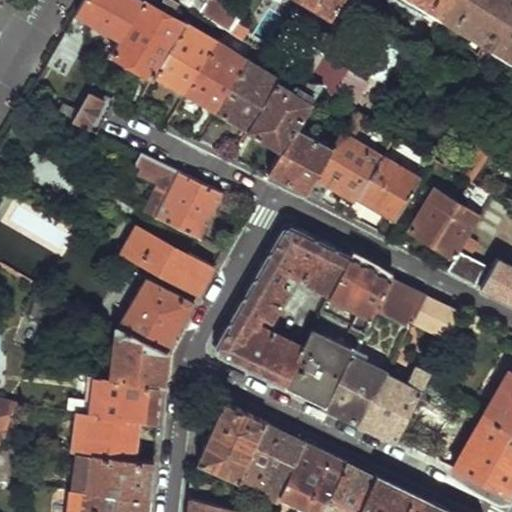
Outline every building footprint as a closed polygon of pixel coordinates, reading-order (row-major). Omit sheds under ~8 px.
[(80,0),(74,11),(122,37),(141,0),(80,0)] [(145,0),(141,0),(122,37),(114,51),(153,74),(182,21),(166,12),(157,6),(145,0)] [(160,0),(157,6),(166,12),(172,0),(160,0)] [(178,0),(189,6),(222,26),(230,31),(236,22),(240,15),(226,9),(213,0),(178,0)] [(300,0),(328,17),(338,0),(300,0)] [(392,0),(393,1),(393,0),(411,0),(441,17),(451,0),(392,0)] [(511,0),(451,0),(441,17),(482,42),(476,51),(497,64),(503,55),(511,60),(511,58),(511,0)] [(182,21),(153,74),(184,92),(214,40),(188,24),(189,20),(184,17),(182,21)] [(250,30),(236,22),(230,31),(245,40),(250,30)] [(214,40),(184,92),(214,110),(244,57),(219,43),(221,39),(217,36),(214,40)] [(378,78),(313,41),(295,71),(308,79),(319,79),(323,79),(330,93),(345,101),(352,106),(365,85),(372,88),(378,78)] [(244,57),(214,110),(246,128),(276,77),(250,61),(252,56),(246,53),(244,57)] [(276,77),(246,128),(282,149),(296,125),(323,79),(319,79),(308,79),(304,87),(298,86),(296,89),(276,77)] [(365,85),(352,106),(354,107),(365,114),(376,95),(378,92),(372,88),(365,85)] [(80,110),(75,119),(98,130),(111,105),(112,103),(109,101),(111,98),(105,95),(103,99),(90,92),(80,110)] [(330,93),(324,104),(339,111),(345,101),(330,93)] [(26,95),(24,100),(32,104),(35,100),(26,95)] [(376,95),(365,114),(377,121),(388,103),(376,95)] [(24,100),(4,135),(17,142),(36,106),(32,104),(24,100)] [(332,146),(305,192),(321,200),(331,184),(356,199),(381,156),(351,139),(365,114),(354,107),(332,146)] [(469,119),(456,140),(471,149),(480,135),(484,127),(469,119)] [(282,149),(268,172),(287,182),(305,192),(332,146),(296,125),(282,149)] [(471,149),(469,152),(457,172),(470,179),(478,167),(485,171),(492,159),(485,155),(492,141),(480,135),(471,149)] [(457,147),(445,164),(457,172),(469,152),(457,147)] [(173,179),(155,214),(200,235),(223,190),(141,151),(135,162),(162,174),(173,179)] [(381,156),(356,199),(395,220),(419,178),(381,156)] [(0,164),(0,190),(1,191),(12,171),(0,164)] [(162,174),(145,209),(155,214),(173,179),(162,174)] [(473,181),(463,197),(483,208),(492,194),(473,181)] [(434,187),(409,229),(455,255),(458,249),(480,214),(434,187)] [(244,293),(215,344),(215,351),(229,358),(266,376),(285,385),(305,347),(257,324),(262,314),(272,319),(289,288),(281,284),(288,272),(323,289),(331,293),(352,253),(342,249),(330,242),(306,230),(294,224),(289,225),(282,227),(271,246),(244,293)] [(136,226),(120,255),(198,297),(205,283),(213,268),(136,226)] [(455,255),(447,267),(478,283),(488,265),(458,249),(455,255)] [(352,253),(331,293),(331,294),(361,310),(353,324),(365,330),(376,307),(391,277),(373,266),(352,253)] [(511,263),(499,257),(481,285),(493,291),(511,301),(511,263)] [(138,273),(112,315),(108,323),(116,327),(147,278),(138,273)] [(391,277),(376,307),(412,324),(414,320),(427,295),(409,286),(391,277)] [(147,278),(116,327),(166,350),(180,327),(194,302),(147,278)] [(36,288),(27,320),(45,327),(55,299),(36,288)] [(427,295),(414,320),(443,335),(442,338),(446,340),(460,311),(454,308),(427,295)] [(89,305),(86,313),(108,323),(112,315),(89,305)] [(472,312),(457,340),(473,348),(487,320),(472,312)] [(116,327),(112,378),(162,383),(165,358),(166,350),(116,327)] [(305,347),(285,385),(310,397),(327,406),(356,348),(314,328),(305,347)] [(356,348),(327,406),(346,415),(362,423),(387,373),(388,370),(364,358),(366,354),(356,348)] [(387,373),(362,423),(376,430),(395,439),(430,370),(417,363),(407,382),(387,373)] [(511,369),(484,419),(511,433),(511,369)] [(88,376),(86,399),(98,401),(97,414),(140,417),(158,419),(159,411),(162,383),(112,378),(88,376)] [(219,398),(193,457),(193,460),(231,476),(260,417),(242,408),(219,398)] [(0,400),(0,431),(8,430),(17,405),(19,401),(4,399),(0,400)] [(86,399),(85,413),(97,414),(98,401),(86,399)] [(73,412),(71,452),(78,453),(81,453),(85,413),(73,412)] [(85,413),(81,453),(134,457),(140,417),(97,414),(85,413)] [(260,417),(231,476),(230,478),(238,483),(242,476),(275,490),(276,487),(301,436),(284,428),(260,417)] [(511,433),(484,419),(456,469),(508,494),(511,486),(511,433)] [(0,431),(0,447),(3,447),(8,430),(0,431)] [(301,436),(276,487),(312,504),(310,508),(316,511),(319,504),(342,457),(323,447),(301,436)] [(3,447),(0,455),(0,456),(15,458),(15,447),(3,447)] [(78,453),(74,489),(149,497),(150,491),(153,458),(134,457),(81,453),(78,453)] [(15,458),(0,456),(0,482),(15,484),(17,458),(15,458)] [(342,457),(319,504),(336,511),(350,511),(372,470),(359,464),(342,457)] [(461,511),(372,470),(350,511),(461,511)] [(238,483),(271,497),(275,490),(242,476),(238,483)] [(230,478),(223,491),(233,495),(238,483),(230,478)] [(185,479),(183,493),(217,503),(222,493),(185,479)] [(72,490),(69,511),(147,511),(149,497),(74,489),(72,490)] [(222,493),(217,503),(238,510),(244,500),(233,495),(223,491),(222,493)] [(183,499),(181,511),(238,511),(238,510),(217,503),(183,493),(183,499)]
